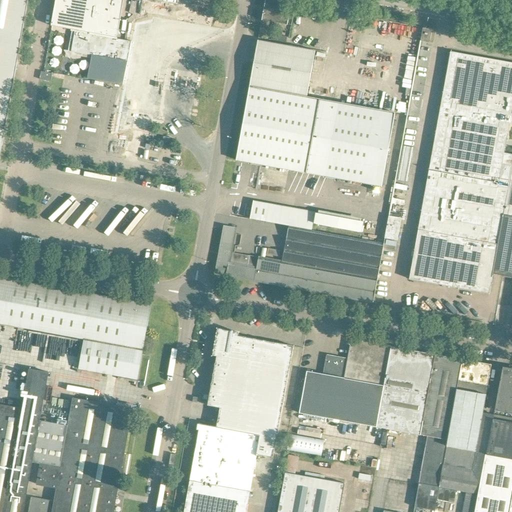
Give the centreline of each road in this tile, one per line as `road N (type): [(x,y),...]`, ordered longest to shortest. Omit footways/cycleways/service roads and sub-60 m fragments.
road 1 (unclassified): [(511,353),(193,295)]
road 2 (unclassified): [(193,295),(243,0)]
road 3 (unclassified): [(0,257),(46,0)]
road 4 (unclassified): [(154,511),(193,295)]
road 5 (unclassified): [(193,295),(0,260)]
road 6 (tertiary): [(390,0),(511,22)]
